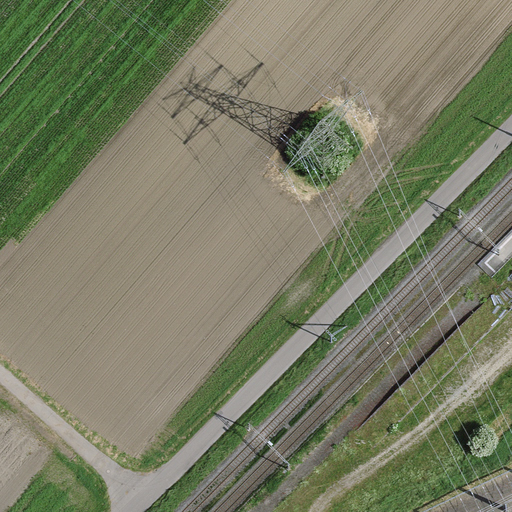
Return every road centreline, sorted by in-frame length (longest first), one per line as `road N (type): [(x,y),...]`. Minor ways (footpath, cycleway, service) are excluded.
road 1 (unclassified): [(131,511),(511,125)]
road 2 (track): [(0,375),(142,499)]
